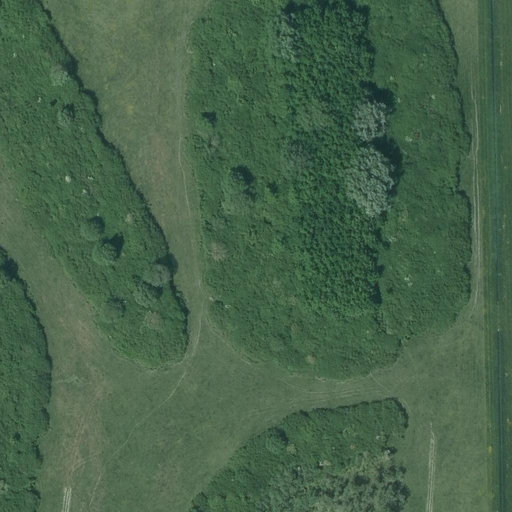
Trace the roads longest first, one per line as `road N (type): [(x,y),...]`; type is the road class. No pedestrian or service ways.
road 1 (track): [(182,0),(160,46),(160,120),(206,376),(198,424),(125,511)]
road 2 (track): [(206,376),(362,391),(484,384)]
